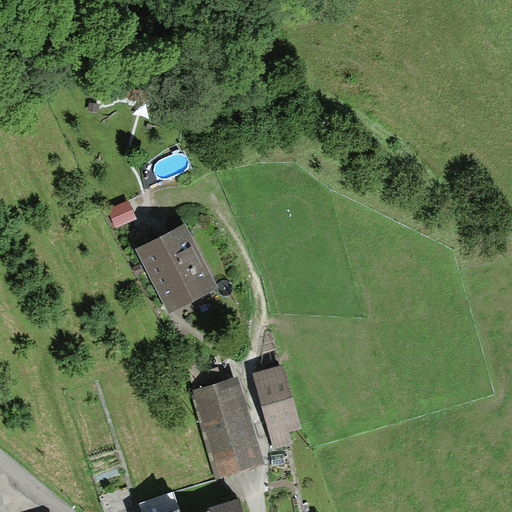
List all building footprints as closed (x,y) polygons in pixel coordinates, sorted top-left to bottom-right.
[(129,201),(108,209),(116,228),(137,219),(129,201)] [(185,223),(135,249),(169,313),(219,287),(185,223)] [(284,366),(255,373),(274,447),(292,442),(288,428),(299,426),(284,366)] [(238,377),(191,390),(215,477),(262,464),(238,377)] [(145,511),(245,511),(241,494),(215,502),(184,511),(181,511),(174,488),(141,498),(145,511)]
